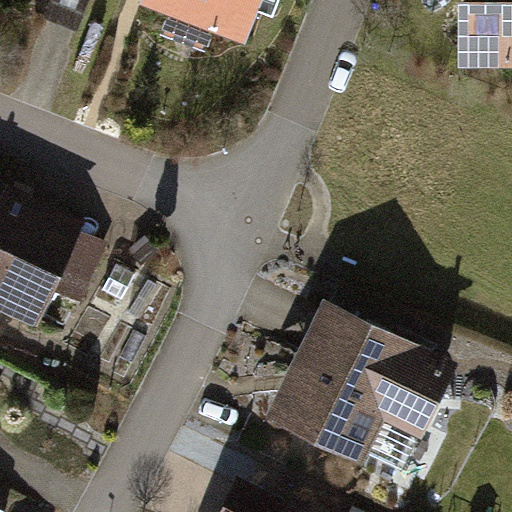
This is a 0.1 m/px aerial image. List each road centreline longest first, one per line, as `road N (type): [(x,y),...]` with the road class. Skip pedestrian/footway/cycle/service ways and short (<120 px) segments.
road 1 (residential): [(249,199),(203,325),(106,511)]
road 2 (residential): [(0,115),(249,199)]
road 3 (residential): [(335,0),(249,199)]
